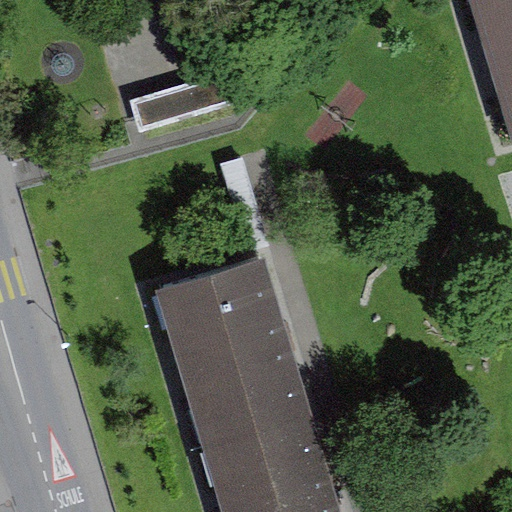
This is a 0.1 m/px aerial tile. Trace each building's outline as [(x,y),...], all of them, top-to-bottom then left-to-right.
[(511,0),(471,0),(511,135),(511,0)] [(137,96),(146,125),(198,109),(205,131),(241,120),(224,68),(137,96)] [(267,171),(228,183),(246,241),(285,230),(267,171)] [(208,399),(220,438),(305,412),(296,383),(291,385),(262,288),(267,287),(258,256),(173,281),(186,322),(175,325),(198,402),(208,399)] [(329,511),(309,442),(313,440),(305,412),(220,438),(232,477),(221,480),(230,511),(329,511)]
